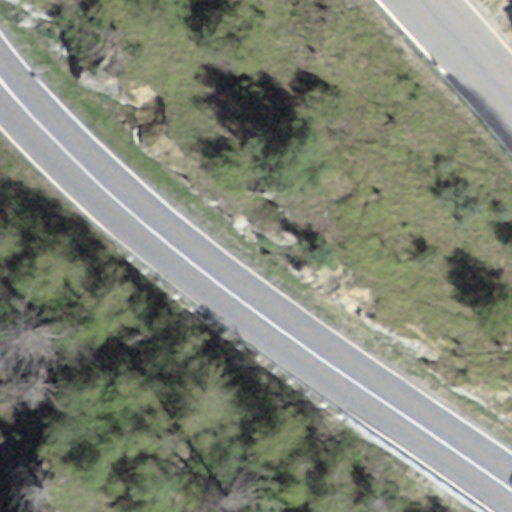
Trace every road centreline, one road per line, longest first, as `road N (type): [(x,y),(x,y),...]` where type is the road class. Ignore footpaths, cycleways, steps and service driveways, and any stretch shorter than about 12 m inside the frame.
road 1 (secondary): [(0,80),(78,164),(179,252),(511,489)]
road 2 (tertiary): [(422,0),(511,105)]
